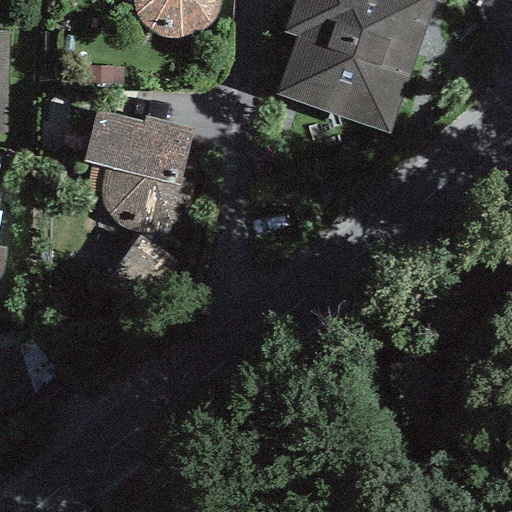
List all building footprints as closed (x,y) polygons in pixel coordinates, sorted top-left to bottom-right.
[(131,0),(131,7),(143,26),(162,37),(187,39),(210,25),(221,3),(221,0),(131,0)] [(409,0),(275,0),(268,25),(286,30),(267,90),(371,122),(409,0)] [(196,139),(97,111),(82,165),(103,172),(99,196),(114,226),(149,237),(185,231),(195,205),(193,184),(184,181),(196,139)] [(176,268),(137,241),(104,288),(143,315),(176,268)] [(16,346),(0,351),(0,455),(7,453),(0,431),(0,414),(34,402),(16,346)]
